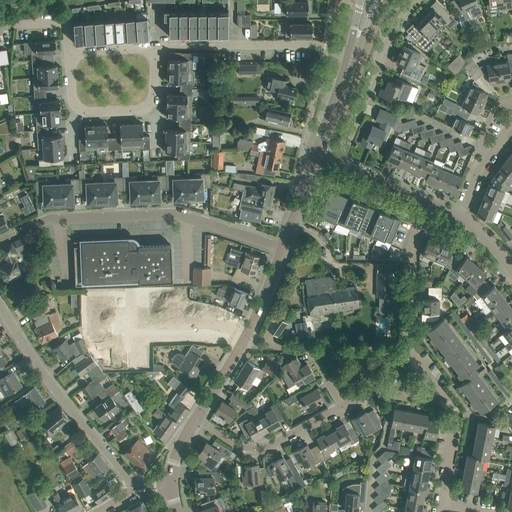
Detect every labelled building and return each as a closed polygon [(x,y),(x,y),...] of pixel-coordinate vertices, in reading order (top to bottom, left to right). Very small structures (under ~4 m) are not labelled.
[(479,6),(476,0),(458,0),(459,1),(453,4),(459,19),(458,19),(460,23),(461,22),(468,19),(482,13),(479,5),(479,6)] [(488,0),(489,6),(498,5),(499,10),(511,9),(510,0),(488,0)] [(281,1),(281,14),(308,14),(308,1),(281,1)] [(456,21),(436,1),(431,6),(434,9),(425,18),(437,30),(444,23),(449,28),(456,21)] [(179,36),(179,11),(169,11),(169,36),(179,36)] [(188,36),(188,11),(179,11),(179,36),(188,36)] [(198,36),(198,11),(188,11),(188,36),(198,36)] [(207,36),(208,11),(198,11),(198,36),(207,36)] [(217,36),(217,11),(208,11),(207,36),(217,36)] [(228,11),(217,11),(217,36),(228,36),(228,18),(229,18),(229,14),(228,14),(228,11)] [(136,19),(137,40),(148,39),(148,36),(147,18),(146,18),(146,12),(136,13),(136,19)] [(128,40),(126,19),(126,15),(115,16),(115,20),(116,41),(128,40)] [(437,30),(425,18),(416,27),(413,24),(406,31),(427,51),(434,43),(429,38),(437,30)] [(137,40),(136,19),(126,19),(128,40),(137,40)] [(116,41),(115,20),(105,21),(106,42),(116,41)] [(106,42),(105,21),(94,22),(96,43),(106,42)] [(85,43),(84,22),(73,23),(75,44),(85,43)] [(96,43),(94,22),(84,22),(85,43),(96,43)] [(312,23),(285,23),(285,36),(312,36),(312,23)] [(30,42),(32,60),(44,60),(43,53),(56,52),(55,40),(30,42)] [(419,53),(403,46),(396,62),(410,69),(406,77),(418,82),(425,67),(415,63),(419,53)] [(0,64),(8,63),(6,49),(0,50),(0,64)] [(168,59),(168,70),(192,71),(193,70),(193,53),(181,53),(181,59),(168,59)] [(458,72),(466,60),(466,59),(460,53),(446,67),(456,75),(458,72)] [(508,61),(497,63),(501,83),(508,82),(507,80),(511,80),(510,69),(511,69),(511,53),(507,55),(508,61)] [(501,83),(497,63),(486,65),(478,67),(473,60),(474,59),(471,56),(466,59),(466,60),(479,77),(484,74),(483,72),(487,71),(489,84),(493,83),(494,84),(501,83)] [(44,66),(44,60),(32,60),(32,67),(37,67),(38,77),(38,78),(58,76),(57,65),(44,66)] [(466,60),(462,65),(474,81),(479,77),(466,60)] [(238,76),(255,76),(255,66),(237,66),(238,76)] [(193,70),(192,71),(168,70),(168,72),(166,72),(166,79),(167,79),(167,81),(180,82),(180,88),(192,89),(192,82),(194,82),(195,70),(193,70)] [(58,87),(58,76),(38,78),(38,77),(33,77),(34,96),(46,95),(46,88),(58,87)] [(286,86),(287,80),(268,76),(265,88),(277,91),(276,95),(294,100),(296,88),(286,86)] [(381,88),(378,95),(394,101),(396,96),(405,100),(405,99),(412,102),(418,88),(411,85),(397,79),(395,84),(388,81),(385,90),(381,88)] [(472,83),(466,96),(484,105),(487,99),(486,98),(488,94),(477,89),(478,86),(472,83)] [(191,106),(192,89),(180,88),(180,94),(167,94),(166,105),(191,106)] [(46,101),(46,95),(34,96),(34,102),(39,102),(40,112),(40,113),(60,112),(59,100),(46,101)] [(481,111),(484,105),(466,96),(461,106),(478,114),(480,111),(481,111)] [(458,111),(461,106),(455,103),(452,109),(458,111)] [(191,124),(191,106),(166,105),(166,107),(165,107),(164,114),(166,114),(166,117),(179,117),(179,124),(191,124)] [(288,125),(290,113),(264,107),(264,110),(266,110),(264,120),(288,125)] [(392,126),(393,126),(394,130),(398,132),(402,123),(400,117),(380,109),(376,119),(381,122),(378,128),(372,126),(370,131),(366,129),(360,144),(371,148),(373,142),(379,145),(382,138),(386,140),(392,126)] [(452,109),(450,114),(456,117),(458,111),(452,109)] [(61,123),(60,112),(40,113),(40,112),(35,113),(37,131),(49,130),(48,124),(61,123)] [(473,125),(456,117),(451,127),(469,136),(473,129),(471,129),(473,125)] [(418,125),(416,119),(402,123),(398,132),(411,128),(418,125)] [(142,123),(131,124),(132,149),(150,148),(149,136),(143,136),(142,123)] [(427,130),(425,124),(425,123),(418,125),(411,128),(414,135),(420,132),(427,130)] [(132,149),(131,124),(120,124),(120,137),(114,137),(114,149),(132,149)] [(190,141),(191,124),(179,124),(178,130),(166,129),(165,132),(164,132),(164,139),(165,139),(165,141),(190,141)] [(96,148),(95,125),(84,126),(85,139),(79,139),(79,151),(86,151),(86,149),(97,149),(97,148),(96,148)] [(114,149),(114,137),(108,138),(107,125),(95,125),(96,148),(97,148),(108,147),(108,150),(114,149)] [(436,135),(434,128),(427,130),(420,132),(422,139),(430,137),(436,135)] [(49,136),(49,130),(37,131),(38,149),(43,149),(42,148),(63,147),(62,145),(64,145),(64,138),(62,138),(62,135),(49,136)] [(443,132),(436,135),(430,137),(432,143),(439,141),(445,139),(443,132)] [(259,146),(258,150),(267,152),(281,155),(284,141),(267,137),(266,142),(264,142),(259,144),(259,146)] [(452,137),(445,139),(439,141),(441,148),(448,146),(454,144),(452,137)] [(406,142),(407,142),(407,141),(401,139),(398,146),(393,144),(387,160),(392,162),(391,165),(396,167),(406,142)] [(237,143),(237,148),(251,149),(258,150),(259,146),(252,144),(252,142),(240,140),(237,143)] [(189,159),(190,141),(165,141),(165,152),(178,152),(177,160),(189,159)] [(461,141),(454,144),(448,146),(450,152),(457,150),(463,148),(461,141)] [(407,168),(413,153),(409,151),(411,144),(407,142),(406,142),(396,167),(400,169),(401,166),(407,168)] [(473,152),(470,145),(463,148),(457,150),(459,156),(473,152)] [(63,158),(63,147),(42,148),(43,149),(43,159),(39,160),(39,166),(51,166),(50,159),(63,158)] [(251,149),(250,154),(257,155),(256,156),(259,156),(255,173),(264,174),(275,175),(276,169),(278,170),(281,155),(267,152),(258,150),(251,149)] [(427,177),(432,164),(434,161),(429,159),(431,153),(426,151),(424,157),(423,157),(415,176),(420,178),(421,174),(426,176),(427,177)] [(215,152),(214,168),(222,168),(222,159),(220,158),(221,152),(215,152)] [(237,161),(238,153),(228,152),(227,160),(237,161)] [(415,176),(423,157),(413,153),(407,168),(412,171),(411,174),(415,176)] [(500,161),(497,165),(511,176),(511,162),(507,159),(503,164),(500,161)] [(434,187),(442,168),(432,164),(427,177),(426,176),(425,180),(431,182),(430,186),(434,187)] [(511,190),(511,176),(497,165),(495,169),(497,171),(493,176),(496,178),(491,185),(503,190),(506,186),(507,187),(507,186),(511,190)] [(445,188),(452,173),(442,168),(434,187),(438,189),(440,186),(445,188)] [(211,187),(211,173),(195,174),(195,179),(188,179),(189,201),(197,201),(197,199),(203,199),(203,188),(211,187)] [(454,196),(462,177),(452,173),(445,188),(451,191),(449,194),(454,196)] [(189,201),(188,179),(180,179),(180,174),(166,175),(167,189),(174,189),(174,200),(181,199),(181,201),(189,201)] [(167,189),(166,175),(152,175),(152,180),(145,181),(145,203),(154,202),(154,201),(160,200),(159,189),(167,189)] [(145,203),(145,181),(137,181),(137,176),(123,177),(123,191),(131,191),(131,201),(137,201),(137,203),(145,203)] [(123,191),(123,177),(108,177),(109,182),(101,182),(102,204),(110,204),(110,202),(116,202),(116,191),(123,191)] [(80,193),(79,178),(65,179),(65,184),(58,184),(59,206),(67,206),(67,204),(73,204),(73,193),(80,193)] [(102,204),(101,182),(94,183),(93,178),(79,178),(80,193),(87,192),(88,203),(94,203),(94,205),(102,204)] [(59,206),(58,184),(50,185),(50,180),(35,180),(36,194),(44,194),(44,205),(50,205),(51,207),(59,206)] [(238,183),(234,183),(233,188),(243,190),(272,197),(274,186),(259,182),(257,188),(248,186),(238,183)] [(483,188),(481,193),(500,201),(500,200),(505,202),(510,193),(503,190),(491,185),(489,184),(486,190),(483,188)] [(270,207),(272,197),(243,190),(243,191),(239,208),(241,208),(239,218),(260,222),(264,206),(270,207)] [(332,192),(321,218),(336,224),(337,223),(336,223),(347,198),(332,192)] [(496,211),(500,201),(481,193),(479,197),(483,199),(480,204),(496,211)] [(27,194),(20,198),(24,207),(21,208),(25,215),(35,210),(27,194)] [(347,198),(336,223),(337,223),(350,228),(351,226),(360,204),(347,198)] [(360,204),(351,226),(363,231),(364,232),(373,209),(360,204)] [(491,221),(496,211),(480,204),(478,210),(475,208),(473,213),(491,221)] [(363,231),(362,234),(363,234),(376,239),(377,240),(378,237),(377,237),(387,215),(373,209),(364,232),(363,231)] [(387,215),(377,237),(378,237),(391,243),(400,220),(387,215)] [(511,237),(511,233),(505,225),(504,226),(501,222),(497,225),(509,240),(511,237)] [(434,260),(441,243),(429,238),(424,249),(422,248),(419,258),(423,259),(424,256),(434,260)] [(23,244),(21,239),(14,242),(16,248),(23,244)] [(171,244),(138,245),(138,248),(129,248),(129,239),(81,241),(82,246),(74,246),(75,285),(132,283),(132,282),(126,283),(126,280),(139,279),(139,283),(172,281),(171,244)] [(16,254),(11,243),(1,248),(6,259),(7,258),(9,262),(3,265),(3,264),(0,265),(0,272),(0,274),(1,273),(6,283),(22,276),(14,259),(14,260),(12,256),(16,254)] [(450,270),(457,257),(450,254),(453,248),(441,243),(434,260),(446,265),(445,267),(449,269),(450,270)] [(255,274),(261,257),(246,252),(246,253),(231,248),(230,253),(235,255),(232,265),(241,268),(241,269),(255,274)] [(465,279),(476,265),(466,257),(462,262),(457,257),(450,270),(449,269),(447,274),(455,281),(460,274),(465,279)] [(486,273),(476,265),(465,279),(470,283),(466,288),(467,291),(472,296),(473,295),(488,283),(482,278),(486,273)] [(423,276),(434,276),(434,268),(423,267),(423,276)] [(210,268),(204,268),(194,268),(194,284),(209,284),(210,268)] [(378,275),(378,297),(387,297),(387,308),(393,308),(393,297),(389,297),(389,275),(378,275)] [(334,277),(325,278),(327,296),(333,295),(335,309),(337,309),(359,306),(356,287),(336,290),(334,277)] [(327,296),(325,278),(305,281),(310,315),(338,311),(337,309),(335,309),(333,295),(327,296)] [(50,280),(43,281),(44,289),(52,287),(50,280)] [(483,308),(504,292),(501,288),(498,290),(494,285),(491,287),(488,283),(473,295),(477,300),(483,308)] [(218,287),(215,295),(242,307),(248,293),(235,288),(234,288),(228,285),(222,285),(221,288),(218,287)] [(441,287),(428,287),(428,299),(422,299),(422,321),(434,321),(439,317),(439,300),(441,300),(441,287)] [(495,313),(508,303),(504,298),(507,296),(504,292),(483,308),(484,308),(482,309),(486,314),(492,309),(495,313)] [(171,325),(171,305),(163,305),(163,297),(152,297),(152,319),(160,319),(160,325),(171,325)] [(179,305),(171,305),(171,325),(182,325),(182,319),(190,319),(190,297),(179,297),(179,305)] [(43,298),(28,307),(36,320),(34,322),(37,327),(35,329),(42,343),(58,335),(56,332),(61,329),(57,313),(46,316),(44,312),(49,309),(43,298)] [(501,321),(511,312),(511,306),(511,307),(508,303),(495,313),(501,321)] [(105,309),(105,318),(123,318),(123,309),(105,309)] [(230,331),(235,319),(215,310),(210,322),(230,331)] [(492,361),(463,323),(454,311),(451,313),(489,363),(492,361)] [(511,312),(501,321),(508,330),(511,326),(511,312)] [(467,314),(460,319),(464,323),(470,318),(467,314)] [(277,315),(268,329),(279,336),(288,324),(277,315)] [(123,327),(123,318),(105,318),(105,327),(123,327)] [(465,381),(460,385),(481,413),(498,400),(477,373),(479,371),(481,373),(487,369),(481,362),(478,364),(444,318),(427,331),(465,381)] [(306,322),(295,324),(298,342),(309,341),(307,332),(306,322)] [(510,342),(511,340),(511,326),(508,330),(503,333),(510,342)] [(123,335),(123,327),(105,327),(105,335),(123,335)] [(123,344),(123,335),(105,335),(105,344),(123,344)] [(487,343),(483,336),(479,338),(486,347),(490,344),(488,342),(487,343)] [(81,338),(74,341),(81,354),(82,352),(88,350),(81,338)] [(65,340),(53,348),(61,359),(73,351),(76,357),(81,354),(74,341),(68,344),(65,340)] [(123,352),(123,344),(105,344),(105,352),(123,352)] [(182,353),(175,365),(177,366),(179,368),(180,368),(187,373),(189,375),(190,374),(195,377),(205,360),(200,357),(203,351),(192,344),(185,355),(182,353)] [(492,356),(496,354),(491,347),(492,347),(490,344),(486,347),(492,356)] [(76,357),(72,360),(75,365),(75,366),(81,375),(86,371),(92,379),(93,380),(88,384),(96,394),(97,394),(98,395),(106,389),(100,381),(107,376),(103,371),(102,372),(90,355),(86,358),(82,352),(81,354),(76,357)] [(501,360),(496,354),(492,356),(497,363),(497,362),(499,364),(503,362),(501,360)] [(283,370),(280,372),(289,388),(297,383),(299,386),(306,383),(305,382),(314,377),(309,368),(308,369),(306,365),(307,364),(302,366),(296,356),(280,365),(283,370)] [(257,385),(266,372),(274,377),(278,371),(274,369),(275,366),(268,362),(267,364),(265,363),(262,369),(247,360),(234,381),(247,390),(251,382),(257,385)] [(163,365),(153,363),(153,371),(163,370),(163,365)] [(506,373),(499,364),(494,368),(496,370),(501,377),(506,373)] [(508,393),(491,370),(488,372),(505,394),(505,395),(506,394),(508,393)] [(160,371),(145,371),(151,380),(160,371)] [(21,385),(13,372),(0,379),(0,390),(0,391),(4,396),(21,385)] [(189,389),(182,382),(182,383),(177,379),(171,386),(176,390),(175,390),(178,392),(183,396),(189,389)] [(88,384),(82,388),(90,399),(96,395),(96,394),(88,384)] [(106,389),(98,395),(102,400),(117,389),(113,384),(106,389)] [(311,385),(297,393),(285,399),(288,405),(301,398),(308,411),(315,407),(315,405),(323,400),(317,389),(314,390),(311,385)] [(33,409),(45,400),(35,387),(16,401),(17,402),(13,405),(18,411),(21,408),(23,411),(24,413),(31,407),(33,409)] [(144,410),(134,396),(131,391),(124,395),(128,400),(137,414),(144,410)] [(180,424),(190,410),(178,402),(183,396),(178,392),(170,404),(173,407),(168,415),(180,424)] [(228,405),(222,401),(214,412),(229,421),(236,410),(238,412),(242,406),(246,409),(249,403),(232,393),(229,398),(231,400),(228,405)] [(110,397),(95,408),(104,420),(119,409),(110,397)] [(158,398),(154,402),(162,407),(165,403),(158,398)] [(270,411),(259,417),(268,432),(270,431),(269,429),(273,427),(274,429),(281,425),(278,421),(284,418),(276,403),(268,407),(270,411)] [(43,409),(33,417),(39,427),(42,424),(50,434),(51,433),(52,435),(58,430),(56,429),(69,418),(59,406),(48,415),(43,409)] [(153,430),(167,440),(178,423),(157,408),(153,414),(161,420),(153,430)] [(366,411),(352,419),(357,428),(356,429),(360,435),(371,429),(373,432),(381,428),(379,423),(380,422),(373,409),(366,413),(366,412),(366,411)] [(402,427),(405,411),(394,409),(391,425),(402,427)] [(19,423),(27,417),(24,413),(23,411),(15,417),(19,423)] [(414,430),(417,413),(405,411),(402,427),(414,430)] [(425,432),(427,420),(428,415),(417,413),(414,430),(424,431),(425,432)] [(268,432),(259,417),(249,422),(247,419),(239,423),(247,438),(252,435),(255,440),(262,436),(261,434),(265,432),(265,434),(268,432)] [(118,423),(110,429),(120,441),(128,435),(123,428),(128,424),(124,419),(119,423),(118,423)] [(436,438),(439,422),(427,420),(425,432),(424,431),(423,436),(436,438)] [(493,437),(495,425),(478,422),(476,433),(493,437)] [(332,430),(330,431),(339,447),(341,450),(351,445),(359,440),(351,426),(346,429),(343,424),(336,428),(337,429),(333,431),(332,430)] [(24,427),(16,431),(23,442),(30,438),(24,427)] [(339,447),(330,431),(328,432),(329,434),(325,436),(324,434),(317,438),(320,443),(315,446),(323,460),(331,456),(329,453),(339,447)] [(491,448),(493,437),(476,433),(474,444),(491,448)] [(138,439),(124,453),(142,471),(156,457),(138,439)] [(206,442),(198,455),(203,458),(200,464),(210,470),(213,466),(220,455),(223,457),(229,455),(231,451),(228,449),(215,441),(212,445),(206,442)] [(394,441),(394,445),(387,444),(387,448),(393,449),(399,449),(399,446),(400,442),(394,441)] [(72,442),(62,449),(68,455),(77,448),(72,442)] [(323,460),(315,446),(310,449),(307,444),(293,451),(299,461),(298,461),(302,468),(312,462),(314,465),(323,460)] [(488,460),(491,448),(474,444),(472,456),(483,458),(483,460),(488,460)] [(381,463),(386,459),(394,452),(385,451),(377,458),(381,463)] [(88,462),(82,467),(87,473),(93,481),(110,468),(98,453),(87,461),(88,462)] [(430,465),(432,458),(415,455),(413,466),(433,470),(434,465),(430,465)] [(481,469),(483,460),(483,458),(472,456),(467,455),(465,466),(481,469)] [(79,472),(73,462),(70,456),(60,462),(63,467),(70,478),(79,472)] [(267,468),(264,468),(265,478),(269,475),(270,476),(274,474),(275,474),(275,473),(279,480),(292,473),(299,487),(305,484),(290,457),(285,460),(283,457),(269,465),(267,466),(267,468)] [(391,465),(386,459),(381,463),(376,468),(381,474),(386,469),(391,465)] [(238,476),(242,475),(242,476),(244,476),(244,483),(259,482),(259,484),(265,483),(264,467),(258,468),(257,464),(242,465),(238,466),(238,476)] [(432,475),(433,470),(413,466),(407,465),(406,470),(412,471),(411,477),(427,480),(429,474),(432,475)] [(479,481),(481,469),(465,466),(462,478),(479,481)] [(380,484),(385,480),(390,475),(386,469),(381,474),(375,479),(380,484)] [(214,471),(198,471),(199,477),(195,478),(196,493),(205,493),(205,492),(213,492),(213,480),(220,480),(219,471),(214,471)] [(426,486),(427,480),(411,477),(405,475),(403,486),(409,487),(429,491),(430,486),(426,486)] [(38,501),(50,494),(40,477),(28,483),(38,501)] [(477,492),(479,481),(462,478),(460,489),(477,492)] [(80,499),(91,493),(83,479),(72,485),(80,499)] [(391,483),(389,485),(385,480),(380,484),(374,489),(379,494),(384,490),(389,495),(391,493),(392,484),(391,483)] [(364,503),(366,489),(366,482),(360,484),(358,484),(353,484),(348,485),(347,486),(345,487),(343,488),(346,491),(345,510),(350,511),(352,511),(357,511),(359,503),(364,503)] [(98,504),(115,493),(108,483),(92,495),(98,504)] [(428,496),(429,491),(409,487),(407,498),(423,501),(424,495),(428,496)] [(266,503),(265,489),(258,490),(259,503),(266,503)] [(383,500),(389,495),(384,490),(379,494),(373,499),(378,504),(383,500)] [(58,493),(52,496),(60,511),(75,511),(82,508),(74,494),(62,501),(58,493)] [(216,498),(201,504),(203,509),(200,511),(219,511),(217,505),(218,504),(216,498)] [(422,507),(423,501),(407,498),(405,508),(405,509),(421,511),(424,511),(426,508),(422,507)] [(44,500),(34,505),(37,510),(47,505),(44,500)] [(379,511),(387,505),(383,500),(378,504),(372,509),(374,511),(379,511)] [(130,511),(151,511),(149,508),(147,509),(143,502),(139,501),(128,507),(128,508),(130,511)] [(324,511),(326,502),(313,501),(311,511),(324,511)]
